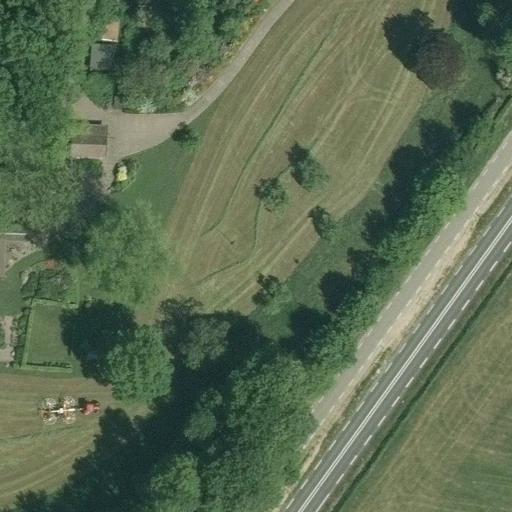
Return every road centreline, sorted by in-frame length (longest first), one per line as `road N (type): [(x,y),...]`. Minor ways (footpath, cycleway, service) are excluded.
road 1 (unclassified): [(249,511),(511,149)]
road 2 (primary): [(300,511),(511,223)]
